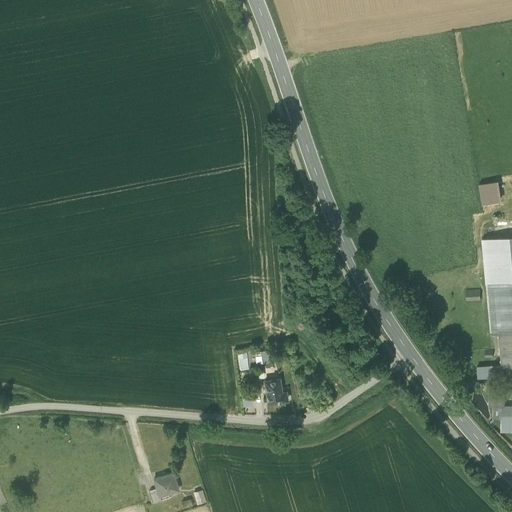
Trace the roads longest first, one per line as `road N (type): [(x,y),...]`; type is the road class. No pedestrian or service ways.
road 1 (unclassified): [(410,354),(305,422),(39,404),(0,410)]
road 2 (secondary): [(410,354),(342,241),(255,0)]
road 3 (secondary): [(511,475),(410,354)]
